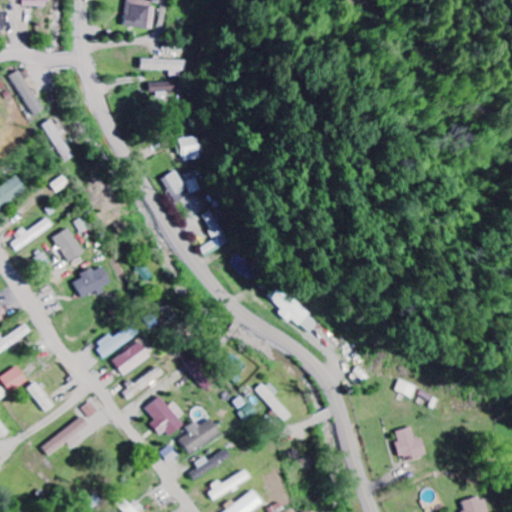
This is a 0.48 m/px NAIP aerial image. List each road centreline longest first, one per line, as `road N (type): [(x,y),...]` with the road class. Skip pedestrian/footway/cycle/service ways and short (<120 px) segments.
road 1 (tertiary): [(0,57),(71,61),(89,71),(122,143),(215,285),(312,361),(330,386),(373,511)]
road 2 (residential): [(0,254),(64,348),(201,511)]
